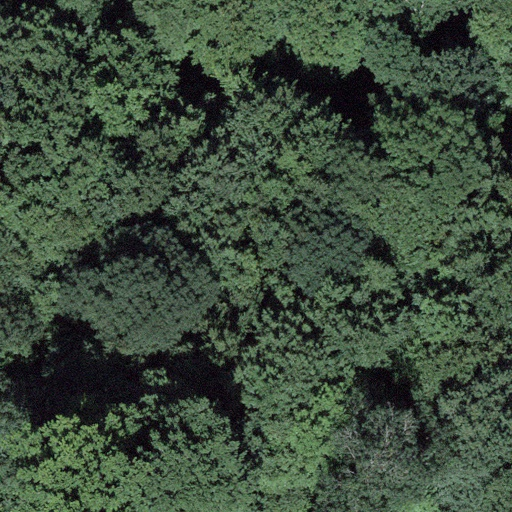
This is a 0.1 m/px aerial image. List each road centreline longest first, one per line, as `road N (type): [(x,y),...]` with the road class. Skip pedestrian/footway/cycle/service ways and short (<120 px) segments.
road 1 (track): [(511,184),(60,72),(0,71)]
road 2 (track): [(356,145),(0,272)]
